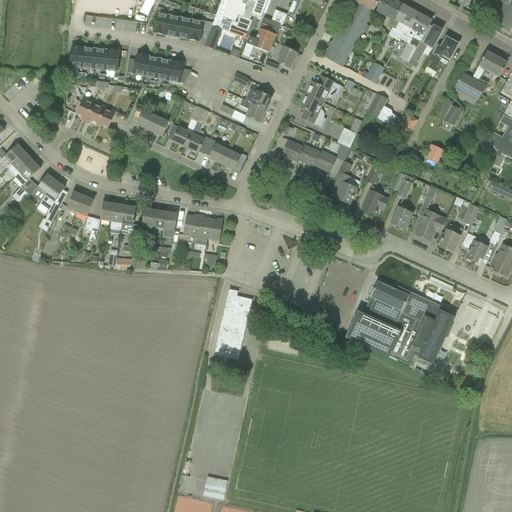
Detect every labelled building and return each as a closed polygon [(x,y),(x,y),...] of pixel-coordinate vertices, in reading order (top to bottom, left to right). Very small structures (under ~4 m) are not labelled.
[(221,0),(215,16),(214,20),(204,47),(214,51),(221,31),(229,33),(248,40),(249,37),(249,38),(257,19),(261,20),(263,14),(268,0),(221,0)] [(293,0),(287,15),(293,17),(300,0),(293,0)] [(339,0),(339,1),(351,7),(323,57),(341,68),(362,32),(365,34),(369,27),(365,26),(370,16),(379,0),(339,0)] [(396,15),(401,5),(391,0),(382,0),(376,12),(389,19),(395,23),(395,22),(394,22),(397,16),(396,15)] [(511,0),(495,0),(503,4),(492,25),(508,34),(511,25),(511,0)] [(391,30),(392,30),(404,37),(417,14),(401,5),(396,15),(397,16),(394,22),(395,22),(395,23),(391,30)] [(168,16),(156,14),(152,33),(164,36),(168,16)] [(417,14),(404,37),(411,41),(409,46),(407,45),(399,59),(408,63),(407,65),(408,65),(428,26),(431,21),(417,14)] [(179,18),(168,16),(164,36),(176,38),(179,18)] [(141,24),(77,17),(76,28),(140,35),(141,24)] [(191,21),(179,18),(176,38),(187,40),(191,21)] [(249,37),(248,40),(246,45),(253,47),(253,48),(269,54),(280,25),(263,19),(256,40),(249,38),(249,37)] [(203,23),(191,21),(187,40),(199,42),(203,23)] [(428,26),(408,65),(416,69),(419,64),(418,63),(422,56),(423,56),(427,48),(431,50),(442,32),(433,27),(432,28),(428,26)] [(457,42),(453,40),(451,41),(446,38),(440,48),(437,47),(433,55),(426,68),(433,72),(439,62),(439,63),(439,62),(446,66),(448,63),(453,54),(458,45),(457,44),(457,42)] [(83,49),(71,48),(69,67),(81,69),(83,49)] [(289,70),(297,55),(284,48),(276,63),(289,70)] [(95,50),(83,49),(81,69),(93,70),(95,50)] [(107,51),(95,50),(93,70),(105,71),(107,51)] [(119,52),(107,51),(105,71),(117,72),(119,52)] [(462,74),(457,83),(453,90),(466,97),(473,100),(477,103),(485,87),(478,83),(484,70),(499,78),(507,64),(486,52),(471,79),(462,74)] [(144,77),(148,57),(136,55),(135,61),(128,60),(126,74),(144,77)] [(156,79),(159,60),(148,57),(144,77),(156,79)] [(171,62),(160,60),(156,79),(168,82),(171,62)] [(182,70),(183,64),(171,62),(168,82),(184,85),(191,72),(182,70)] [(267,63),(264,69),(275,74),(278,67),(267,63)] [(374,65),(369,74),(378,79),(383,70),(374,65)] [(236,75),(233,81),(246,87),(246,86),(249,87),(251,83),(248,81),(236,75)] [(311,83),(305,95),(323,104),(326,98),(327,98),(329,98),(331,98),(332,97),(334,96),(334,95),(337,96),(341,87),(320,77),(320,78),(326,81),(322,88),(311,83)] [(12,93),(17,87),(11,81),(5,86),(12,93)] [(250,89),(244,101),(265,111),(271,99),(257,92),(257,93),(250,89)] [(158,96),(164,99),(166,93),(161,90),(158,96)] [(207,90),(205,99),(215,102),(217,93),(207,90)] [(492,97),(501,102),(504,97),(495,91),(492,97)] [(166,93),(164,99),(169,101),(172,96),(166,93)] [(301,118),(300,119),(321,129),(325,120),(323,119),(323,117),(323,115),(323,114),(322,112),(321,111),(320,110),(323,104),(305,95),(299,108),(310,113),(306,121),(301,118)] [(366,113),(377,119),(383,107),(387,100),(376,95),(366,113)] [(84,98),(80,106),(76,115),(82,118),(81,120),(85,122),(93,105),(87,102),(88,100),(84,98)] [(432,116),(453,127),(461,112),(451,106),(452,104),(441,98),(432,116)] [(262,118),(265,111),(244,101),(242,100),(239,107),(248,111),(245,117),(259,124),(260,123),(261,124),(264,118),(262,118)] [(511,104),(510,103),(503,116),(511,121),(511,120),(511,104)] [(93,105),(85,122),(90,124),(91,122),(96,125),(97,125),(104,110),(105,108),(101,106),(99,108),(93,105)] [(234,112),(222,106),(219,111),(231,117),(234,112)] [(488,115),(493,118),(499,109),(494,106),(488,115)] [(383,107),(377,119),(376,120),(395,130),(401,120),(392,115),(391,111),(383,107)] [(191,120),(197,123),(203,110),(197,108),(191,120)] [(137,109),(132,119),(138,122),(136,126),(149,132),(155,117),(142,111),(137,109)] [(107,130),(115,113),(111,111),(110,113),(104,110),(97,125),(96,125),(95,127),(100,129),(101,127),(107,130)] [(203,110),(197,123),(203,125),(208,113),(203,110)] [(418,121),(407,115),(397,133),(409,139),(418,121)] [(488,142),(490,145),(497,153),(504,157),(511,160),(511,120),(511,121),(503,116),(499,123),(507,128),(501,138),(493,134),(488,142)] [(155,117),(149,132),(161,137),(165,128),(168,123),(155,117)] [(197,123),(191,120),(185,132),(178,129),(172,143),(185,148),(197,123)] [(204,155),(211,140),(205,138),(204,141),(197,138),(202,126),(203,125),(197,123),(185,148),(197,154),(198,153),(204,155)] [(233,125),(230,131),(236,133),(239,127),(233,125)] [(239,127),(236,133),(242,136),(245,130),(239,127)] [(293,130),(285,127),(282,134),(289,137),(293,130)] [(336,144),(349,150),(356,135),(343,129),(336,144)] [(314,134),(312,140),(318,143),(321,137),(314,134)] [(221,165),(228,151),(215,145),(216,143),(211,140),(204,155),(209,158),(208,160),(221,165)] [(287,141),(281,155),(297,163),(298,161),(304,149),(287,141)] [(0,151),(0,163),(1,163),(8,170),(12,166),(25,153),(21,149),(22,148),(19,144),(6,156),(1,151),(0,151)] [(304,149),(298,161),(314,168),(314,167),(320,154),(304,147),(304,149)] [(341,150),(338,156),(344,159),(348,150),(342,147),(341,150)] [(425,160),(434,164),(440,151),(431,147),(425,160)] [(228,151),(221,165),(234,171),(240,157),(228,151)] [(320,154),(314,167),(330,174),(337,159),(321,152),(320,154)] [(8,170),(7,170),(15,178),(19,174),(34,160),(31,156),(29,158),(25,153),(12,166),(8,170)] [(504,157),(497,153),(491,165),(499,168),(504,157)] [(19,174),(15,178),(23,186),(40,170),(35,165),(37,163),(34,160),(19,174)] [(366,183),(372,186),(378,173),(372,170),(366,183)] [(337,181),(333,190),(338,193),(335,199),(349,206),(352,200),(353,199),(353,198),(352,198),(356,190),(359,183),(349,179),(349,178),(346,177),(340,174),(337,181)] [(38,188),(31,196),(40,203),(55,182),(47,175),(41,183),(38,188)] [(405,177),(403,181),(396,196),(403,199),(410,185),(409,184),(412,179),(405,177)] [(55,182),(40,203),(44,206),(44,207),(47,210),(48,210),(45,222),(50,225),(56,213),(62,202),(57,199),(59,197),(65,189),(55,182)] [(511,192),(489,182),(486,188),(490,190),(490,191),(511,201),(511,192)] [(371,188),(365,202),(361,211),(374,217),(379,206),(384,208),(388,201),(376,196),(378,191),(371,188)] [(16,202),(25,193),(20,189),(11,198),(16,202)] [(21,206),(29,197),(25,193),(16,202),(21,206)] [(73,193),(69,202),(66,210),(76,214),(83,197),(73,193)] [(83,197),(76,214),(87,218),(84,231),(90,233),(91,229),(93,219),(87,218),(94,201),(83,197)] [(421,206),(417,216),(423,219),(426,212),(427,209),(432,200),(426,197),(421,206)] [(103,201),(100,221),(99,222),(110,223),(113,205),(108,204),(108,202),(103,201)] [(113,205),(110,223),(109,229),(120,231),(124,204),(120,204),(119,206),(113,205)] [(124,204),(120,231),(129,232),(127,247),(133,248),(137,226),(132,225),(135,208),(129,207),(129,205),(124,204)] [(400,204),(394,215),(390,224),(404,231),(412,215),(404,212),(406,207),(400,204)] [(478,209),(471,206),(463,222),(470,226),(478,209)] [(144,210),(142,220),(141,229),(152,230),(155,211),(144,210)] [(155,211),(152,230),(163,232),(166,213),(155,211)] [(423,219),(419,226),(415,236),(429,242),(434,231),(440,234),(445,221),(426,212),(423,219)] [(166,213),(163,232),(174,234),(177,215),(166,213)] [(183,236),(195,238),(198,218),(186,216),(183,236)] [(198,218),(195,238),(207,240),(210,220),(198,218)] [(494,232),(488,244),(495,246),(500,235),(504,226),(506,222),(506,221),(500,218),(493,232),(494,232)] [(210,220),(207,240),(219,242),(222,222),(210,220)] [(63,225),(63,226),(61,230),(68,233),(70,228),(63,225)] [(441,242),(439,247),(452,253),(459,237),(462,231),(450,225),(443,240),(442,240),(441,242)] [(70,228),(68,233),(75,236),(77,231),(70,228)] [(97,231),(91,229),(90,233),(87,242),(94,243),(97,231)] [(468,253),(467,252),(467,253),(468,254),(465,259),(477,264),(479,259),(482,260),(487,249),(473,242),(475,238),(467,234),(461,247),(469,251),(468,253)] [(495,256),(493,261),(489,270),(506,277),(511,264),(511,251),(511,250),(510,249),(509,250),(502,246),(497,257),(495,256)] [(109,267),(110,250),(103,250),(102,267),(109,267)] [(40,264),(42,256),(33,254),(31,262),(40,264)] [(116,259),(115,268),(130,269),(130,268),(131,260),(116,259)] [(451,290),(452,288),(431,278),(429,280),(451,290)] [(367,317),(357,312),(345,339),(388,359),(389,357),(409,366),(414,356),(418,358),(417,359),(432,366),(445,338),(447,339),(447,338),(445,337),(447,333),(449,330),(450,327),(454,318),(449,316),(450,313),(398,289),(397,292),(377,282),(370,298),(368,303),(373,305),(367,317)] [(228,290),(217,339),(213,356),(238,361),(242,345),(252,301),(236,297),(237,292),(228,290)] [(470,343),(480,347),(492,317),(482,313),(470,343)] [(438,362),(448,368),(454,358),(443,352),(438,362)] [(206,481),(206,482),(212,483),(210,495),(220,497),(221,494),(224,494),(226,486),(227,482),(226,482),(207,478),(206,481)]
